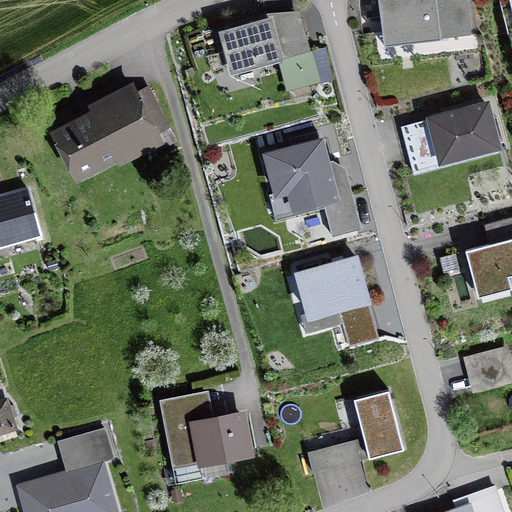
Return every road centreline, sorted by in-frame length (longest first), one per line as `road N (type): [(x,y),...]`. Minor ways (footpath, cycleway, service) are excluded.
road 1 (residential): [(354,511),(420,485),(437,464),(441,431),(332,0)]
road 2 (residential): [(200,0),(0,100)]
